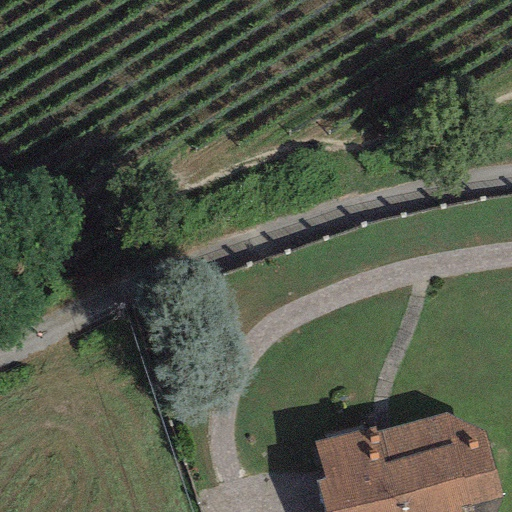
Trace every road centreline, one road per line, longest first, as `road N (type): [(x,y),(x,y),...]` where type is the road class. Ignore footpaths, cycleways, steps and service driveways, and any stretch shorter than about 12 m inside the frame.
road 1 (track): [(0,263),(42,263),(158,217),(252,161),(398,133),(511,91)]
road 2 (residential): [(511,183),(384,201),(127,292),(0,351)]
